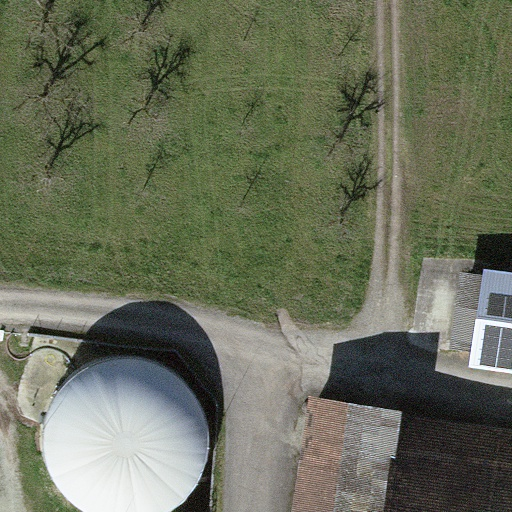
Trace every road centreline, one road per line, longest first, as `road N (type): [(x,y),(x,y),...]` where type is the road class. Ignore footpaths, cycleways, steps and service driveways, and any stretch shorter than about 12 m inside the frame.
road 1 (track): [(358,370),(383,337),(391,281),(383,0)]
road 2 (track): [(358,370),(227,330),(0,303)]
road 3 (track): [(511,395),(358,370)]
